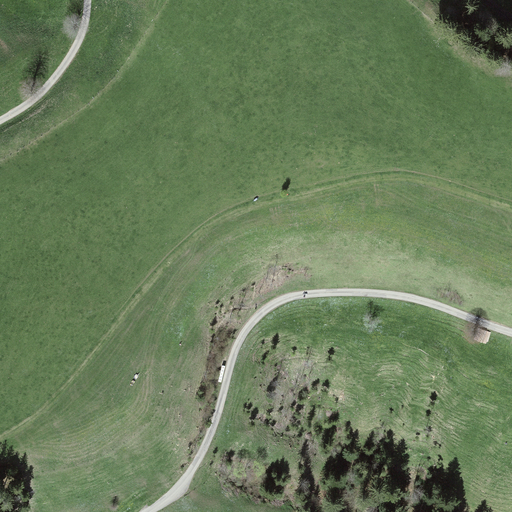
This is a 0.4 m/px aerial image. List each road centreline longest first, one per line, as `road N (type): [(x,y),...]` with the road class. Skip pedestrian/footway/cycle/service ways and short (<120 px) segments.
road 1 (track): [(0,433),(39,403),(144,277),(196,233),(246,208),(369,177),(437,185),(511,209)]
road 2 (unclassified): [(147,511),(194,465),(241,337),(276,302),(304,294),(390,294),(511,333)]
road 3 (track): [(87,0),(68,59),(39,94),(0,120)]
